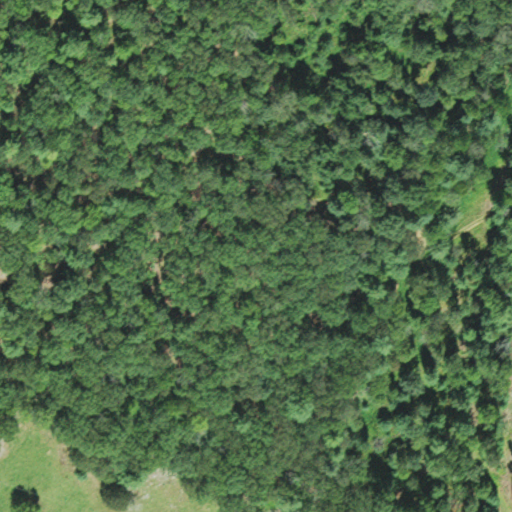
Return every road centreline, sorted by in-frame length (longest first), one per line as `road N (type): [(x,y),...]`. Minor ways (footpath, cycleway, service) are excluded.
road 1 (track): [(314,511),(365,374),(422,255),(511,188)]
road 2 (track): [(330,470),(105,390),(0,408)]
